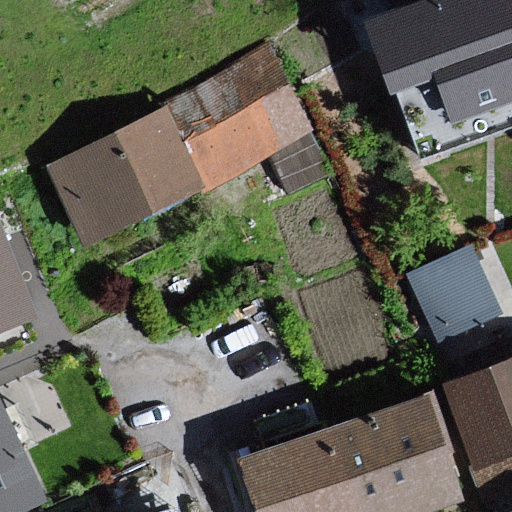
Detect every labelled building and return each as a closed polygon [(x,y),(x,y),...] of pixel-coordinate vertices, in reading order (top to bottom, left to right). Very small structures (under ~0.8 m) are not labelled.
[(511,0),(449,0),(378,28),(412,148),(432,160),(511,134),(511,0)] [(170,107),(171,117),(208,196),(316,134),(267,49),(170,107)] [(171,117),(50,177),(90,255),(208,196),(171,117)] [(0,230),(0,324),(31,313),(0,230)] [(468,248),(410,274),(438,337),(497,311),(468,248)] [(511,360),(448,384),(476,460),(511,447),(511,360)] [(430,393),(240,459),(258,511),(415,511),(464,496),(430,393)] [(0,400),(0,511),(6,511),(45,494),(0,400)]
